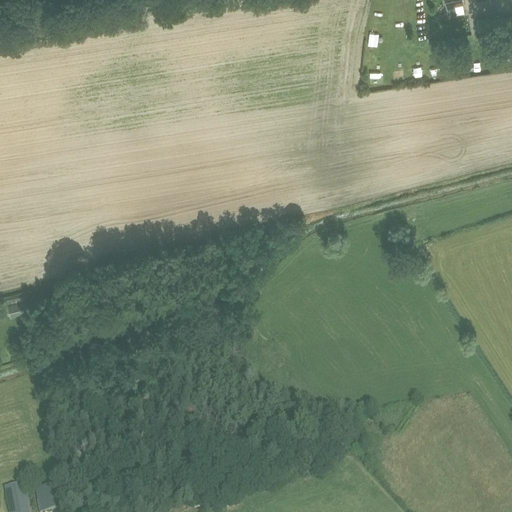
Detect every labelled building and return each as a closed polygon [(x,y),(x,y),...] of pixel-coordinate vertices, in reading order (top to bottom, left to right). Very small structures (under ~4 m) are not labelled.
[(464,4),(463,0),(445,0),(449,17),(457,15),(455,6),(464,4)] [(503,28),(501,16),(477,20),(479,32),(503,28)] [(383,52),(382,42),(371,43),(373,53),(383,52)] [(375,72),(377,62),(371,60),(369,70),(375,72)] [(473,66),(475,74),(485,71),(483,63),(473,66)] [(436,72),(438,83),(448,82),(446,70),(436,72)] [(376,73),(376,85),(386,85),(386,73),(376,73)] [(23,302),(8,305),(11,315),(25,312),(23,302)] [(47,511),(61,510),(57,486),(56,486),(55,481),(57,481),(55,474),(42,477),(45,488),(37,489),(40,511),(47,511)] [(30,511),(25,484),(5,487),(9,511),(30,511)]
